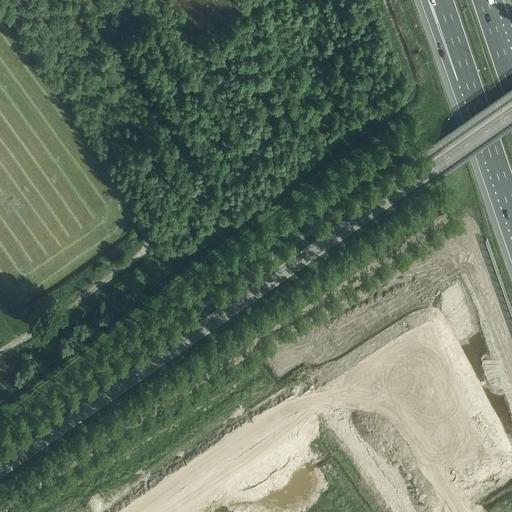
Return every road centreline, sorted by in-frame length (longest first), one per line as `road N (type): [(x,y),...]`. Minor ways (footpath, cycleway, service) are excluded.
road 1 (secondary): [(0,469),(511,112)]
road 2 (unclassified): [(454,511),(415,427),(348,391),(287,408),(139,511)]
road 3 (motorway): [(421,0),(492,159)]
road 4 (motorway): [(439,0),(492,159)]
